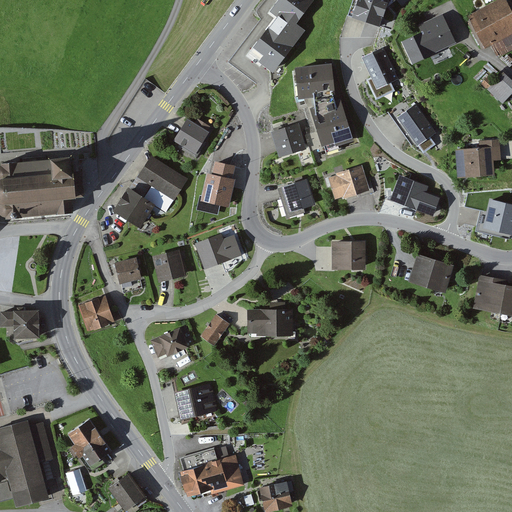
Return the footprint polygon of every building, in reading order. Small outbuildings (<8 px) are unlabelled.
[(246,51),(272,72),(307,29),(296,20),(312,0),(276,0),(268,10),(276,14),(246,51)] [(358,0),(353,17),(379,26),(388,3),(391,0),(358,0)] [(485,48),(511,33),(511,7),(508,0),(499,0),(469,15),(485,48)] [(402,39),(413,62),(455,42),(442,15),(421,25),(423,29),(402,39)] [(372,74),(367,77),(376,97),(394,89),(390,80),(397,77),(383,47),(364,56),(372,74)] [(308,92),(325,144),(353,135),(341,97),(336,98),(331,63),(296,65),(299,92),(308,92)] [(488,87),(503,102),(511,92),(511,78),(504,71),(488,87)] [(430,136),(435,131),(416,104),(399,116),(424,152),(435,144),(430,136)] [(172,143),(195,156),(208,133),(185,120),(172,143)] [(272,130),(280,155),(309,146),(301,121),(272,130)] [(458,150),(460,177),(495,175),(494,159),(500,158),(499,139),(485,140),(486,148),(458,150)] [(154,199),(169,209),(188,178),(151,156),(132,187),(129,186),(115,208),(139,223),(154,199)] [(240,162),(208,156),(201,200),(232,207),(240,162)] [(0,201),(1,214),(3,217),(6,218),(75,212),(73,197),(82,196),(80,170),(71,171),(70,160),(0,165),(0,201)] [(327,174),(334,198),(370,188),(363,164),(327,174)] [(288,213),(317,205),(310,180),(280,188),(288,213)] [(487,212),(480,211),(475,231),(511,240),(511,203),(491,198),(487,212)] [(204,265),(241,252),(235,234),(223,237),(222,233),(196,242),(204,265)] [(334,240),(333,268),(366,269),(367,242),(334,240)] [(155,281),(184,274),(178,250),(149,257),(155,281)] [(411,278),(448,291),(457,266),(419,253),(411,278)] [(115,284),(138,279),(134,259),(111,264),(115,284)] [(477,277),(470,309),(511,316),(511,288),(499,286),(500,281),(477,277)] [(79,306),(88,330),(116,321),(107,297),(79,306)] [(13,324),(13,337),(39,337),(39,309),(14,309),(14,313),(2,313),(2,324),(13,324)] [(244,311),(244,334),(289,334),(289,311),(244,311)] [(198,336),(211,347),(228,326),(215,316),(198,336)] [(148,338),(154,357),(184,346),(178,328),(148,338)] [(174,393),(179,419),(217,412),(212,386),(174,393)] [(0,499),(13,496),(15,506),(49,497),(39,460),(56,456),(47,421),(29,426),(27,419),(0,426),(0,499)] [(68,433),(89,463),(110,449),(89,419),(68,433)] [(195,456),(193,448),(182,451),(183,459),(195,456)] [(236,454),(180,470),(187,494),(210,487),(212,493),(245,484),(236,454)] [(73,493),(87,489),(81,468),(67,472),(73,493)] [(108,484),(123,507),(144,493),(129,471),(108,484)] [(260,486),(265,509),(293,504),(288,480),(260,486)]
